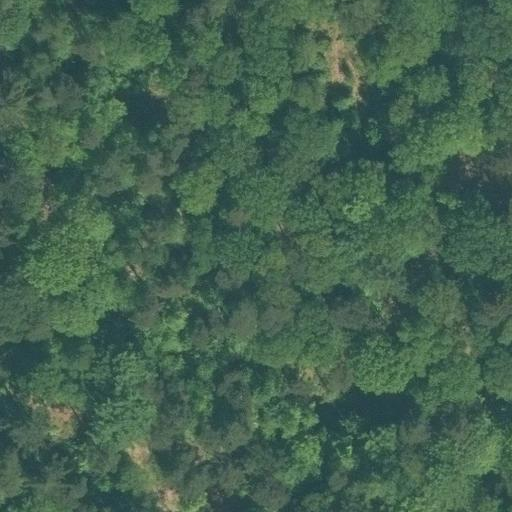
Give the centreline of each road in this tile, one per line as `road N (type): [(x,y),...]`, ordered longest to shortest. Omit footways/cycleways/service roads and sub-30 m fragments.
road 1 (track): [(487,0),(460,52),(393,142),(186,289),(97,325)]
road 2 (track): [(172,511),(13,102)]
road 3 (secondary): [(400,511),(511,406)]
